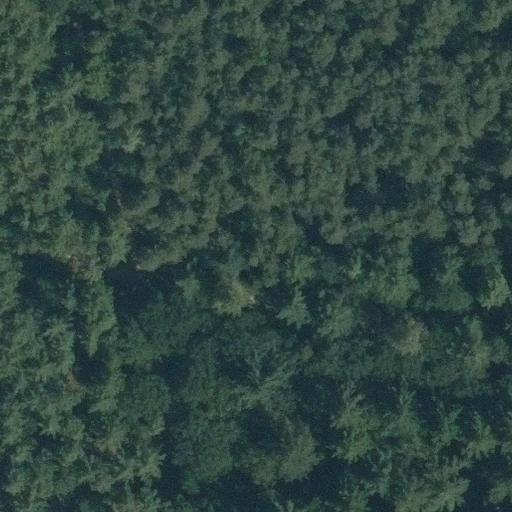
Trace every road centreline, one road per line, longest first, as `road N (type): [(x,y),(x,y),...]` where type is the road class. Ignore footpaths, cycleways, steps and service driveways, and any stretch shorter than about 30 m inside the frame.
road 1 (track): [(141,267),(511,350)]
road 2 (track): [(75,0),(141,267)]
road 3 (track): [(141,267),(198,511)]
road 4 (track): [(141,267),(0,236)]
